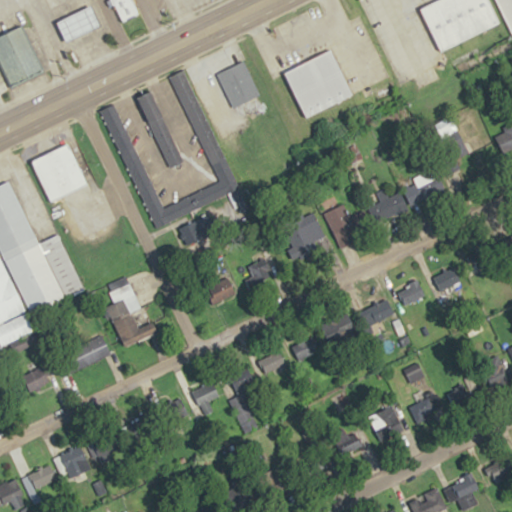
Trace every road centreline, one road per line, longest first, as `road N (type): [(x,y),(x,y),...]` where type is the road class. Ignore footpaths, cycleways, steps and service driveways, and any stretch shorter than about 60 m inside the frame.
road 1 (residential): [(0,443),(511,188)]
road 2 (residential): [(194,351),(71,91)]
road 3 (secondary): [(257,0),(0,124)]
road 4 (residential): [(302,511),(511,410)]
